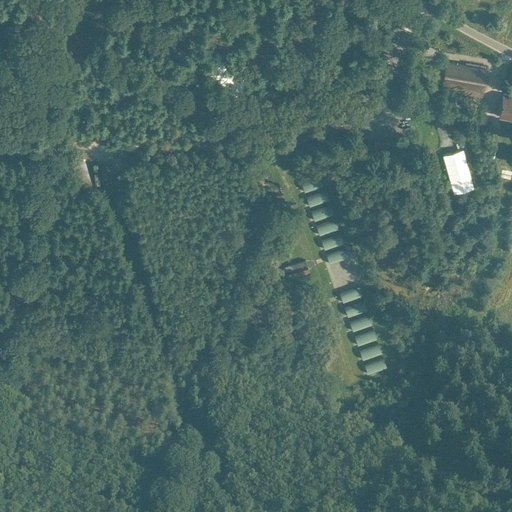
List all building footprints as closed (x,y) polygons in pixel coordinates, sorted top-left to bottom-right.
[(483,97),(486,76),(488,66),(466,62),(465,65),(446,61),(441,89),(451,91),(483,97)] [(501,105),(499,116),(511,118),(511,96),(503,95),(501,105)] [(74,187),(78,186),(80,194),(86,193),(84,184),(78,164),(68,167),(74,187)] [(301,181),(305,191),(324,184),(320,175),(301,181)] [(306,196),(310,205),(329,199),(325,189),(306,196)] [(311,210),(314,220),(334,213),(330,203),(311,210)] [(316,224),(319,234),(339,227),(335,218),(316,224)] [(321,239),(325,248),(344,242),(340,232),(321,239)] [(326,253),(329,263),(349,256),(345,246),(326,253)] [(359,285),(340,292),(343,301),(362,295),(359,285)] [(344,306),(348,316),(367,309),(364,299),(344,306)] [(349,320),(353,330),(372,323),(369,314),(349,320)] [(354,335),(358,344),(377,338),(374,328),(354,335)] [(359,349),(363,359),(382,352),(379,342),(359,349)] [(364,363),(368,373),(387,366),(384,357),(364,363)]
